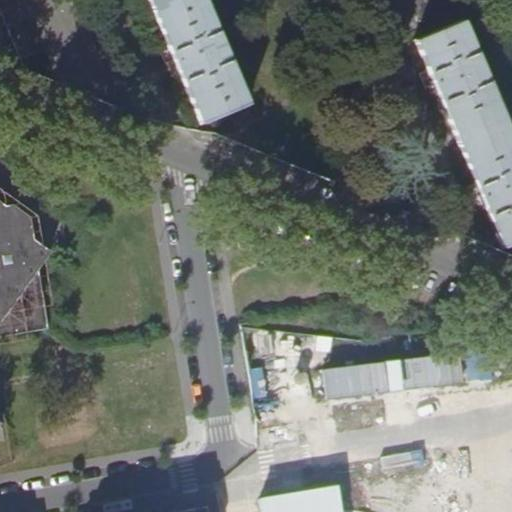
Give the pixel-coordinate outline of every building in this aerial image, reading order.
[(238,109),(200,0),(142,0),(186,127),(238,109)] [(511,242),(511,132),(468,17),(417,36),(498,247),(511,242)] [(0,342),(46,336),(39,282),(52,263),(35,251),(31,223),(17,213),(7,215),(0,210),(0,342)] [(322,367),(326,398),(464,381),(460,350),(322,367)] [(338,511),(334,485),(252,498),(254,511),(338,511)]
